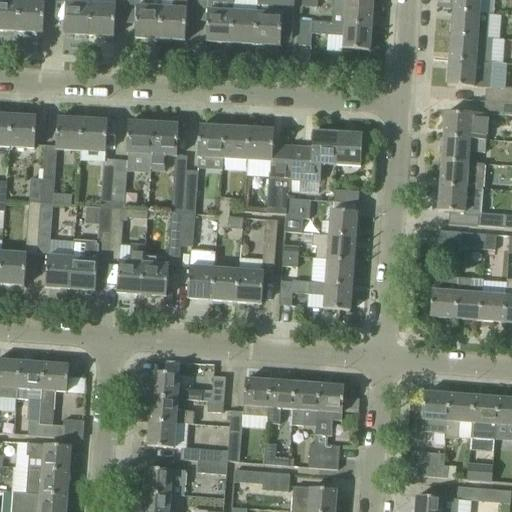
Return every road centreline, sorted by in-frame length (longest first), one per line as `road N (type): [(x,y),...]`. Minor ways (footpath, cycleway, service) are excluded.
road 1 (residential): [(391,109),(0,83)]
road 2 (residential): [(376,363),(96,337)]
road 3 (residential): [(376,363),(391,109)]
road 4 (residential): [(89,511),(96,337)]
road 5 (residential): [(364,511),(376,363)]
road 6 (residential): [(511,373),(376,363)]
